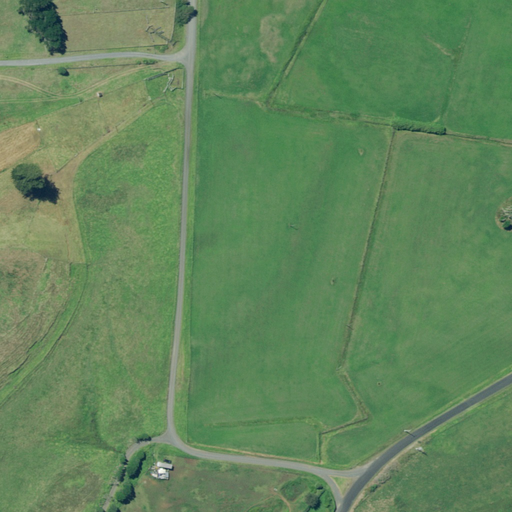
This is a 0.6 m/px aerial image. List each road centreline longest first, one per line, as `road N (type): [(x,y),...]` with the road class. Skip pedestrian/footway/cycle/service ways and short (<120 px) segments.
road 1 (unclassified): [(191,53),(172,435),(193,453),(365,476)]
road 2 (unclassified): [(191,53),(0,62)]
road 3 (unclassified): [(511,381),(414,436),(365,476)]
